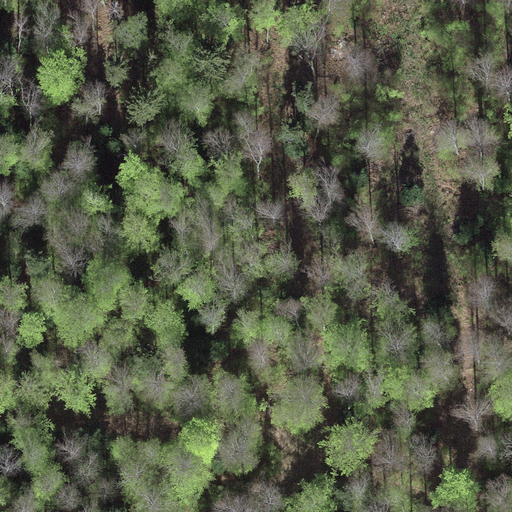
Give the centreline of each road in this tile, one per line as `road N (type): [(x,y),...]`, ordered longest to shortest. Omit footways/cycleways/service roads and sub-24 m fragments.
road 1 (track): [(0,412),(290,443),(303,454),(300,479),(219,511)]
road 2 (track): [(303,454),(458,511)]
